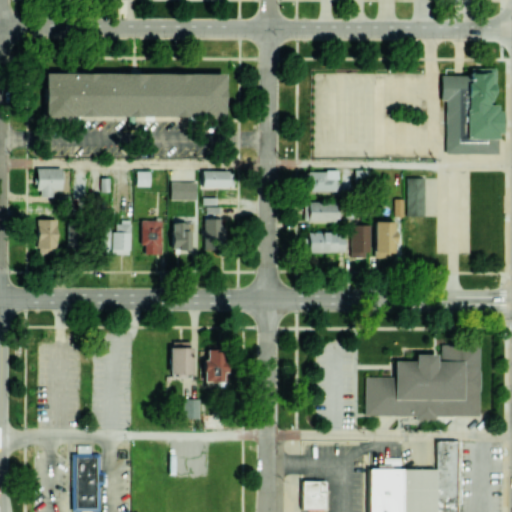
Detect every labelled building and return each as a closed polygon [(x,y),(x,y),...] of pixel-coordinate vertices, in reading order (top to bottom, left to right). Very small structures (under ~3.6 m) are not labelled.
[(445,153),(496,153),(497,132),(500,132),(500,104),(494,104),(494,67),(469,67),(469,75),(440,75),(439,100),(445,100),(445,153)] [(43,73),(43,118),(65,118),(65,116),(127,117),(195,117),(195,119),(222,120),(222,74),(43,73)] [(34,167),(34,189),(38,189),(38,195),(50,196),(50,188),(59,188),(60,167),(34,167)] [(306,171),(306,190),(337,190),(337,183),(334,183),(334,179),(336,178),(336,169),(323,169),(323,171),(306,171)] [(134,170),(133,185),(146,185),(147,171),(134,170)] [(200,170),(200,187),(226,187),(226,170),(200,170)] [(99,177),(99,192),(107,192),(108,177),(99,177)] [(404,177),(404,215),(422,215),(422,177),(404,177)] [(195,199),(195,182),(169,181),(169,199),(195,199)] [(391,198),(391,215),(400,215),(400,198),(391,198)] [(306,201),(306,220),(333,220),(333,201),(306,201)] [(35,218),(34,247),(37,247),(37,251),(53,251),(54,218),(35,218)] [(202,218),(202,249),(222,249),(222,224),(219,224),(219,218),(202,218)] [(119,219),(119,223),(113,223),(113,231),(110,231),(110,254),(127,253),(127,219),(119,219)] [(138,219),(138,244),(142,244),(142,254),(159,254),(159,220),(138,219)] [(372,221),(372,257),(389,257),(389,252),(391,252),(391,243),(393,243),(393,231),(391,231),(391,221),(372,221)] [(64,222),(64,251),(80,251),(80,222),(64,222)] [(169,223),(169,249),(176,249),(176,250),(188,251),(188,230),(185,230),(185,223),(169,223)] [(347,224),(347,256),(362,256),(362,251),(367,251),(367,224),(347,224)] [(89,230),(107,230),(107,250),(89,250),(89,230)] [(306,232),(306,252),(325,252),(325,250),(342,250),(342,233),(336,233),(336,235),(333,235),(333,231),(306,232)] [(170,341),(171,348),(167,348),(167,374),(190,374),(190,348),(188,348),(188,341),(170,341)] [(438,344),(477,344),(477,415),(433,415),(433,419),(412,419),(412,415),(363,415),(363,376),(390,376),(390,361),(413,361),(413,354),(435,354),(435,360),(438,360),(438,344)] [(204,349),(204,360),(201,360),(201,382),(201,387),(224,387),(224,352),(210,352),(210,349),(204,349)] [(181,398),(181,418),(196,418),(196,398),(181,398)] [(434,441),(458,441),(458,511),(434,511),(434,469),(434,441)] [(74,445),(74,453),(69,453),(69,511),(97,511),(97,484),(102,484),(102,472),(97,471),(97,453),(88,453),(88,445),(74,445)] [(366,468),(366,511),(398,511),(399,468),(366,468)] [(434,511),(434,469),(399,468),(398,511),(434,511)] [(299,481),(299,510),(323,509),(323,481),(299,481)]
